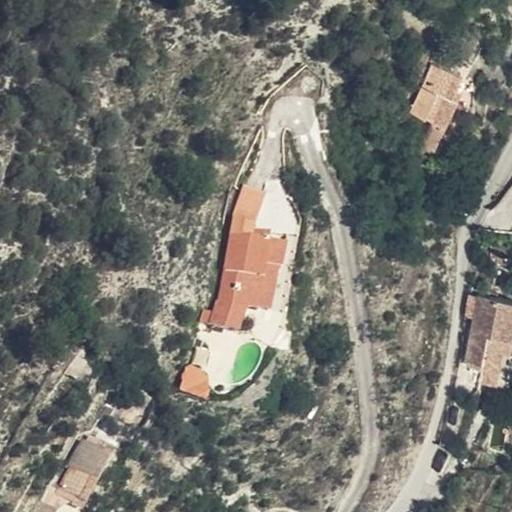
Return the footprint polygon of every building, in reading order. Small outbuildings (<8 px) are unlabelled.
[(419,120),(440,128),(454,133),(465,106),(460,102),(465,87),(442,80),(437,94),(428,93),(419,120)] [(454,133),(440,128),(433,151),(446,156),(454,133)] [(295,242),(279,239),(261,235),(263,228),(266,214),(274,187),(256,179),(241,212),(247,213),(223,310),(211,309),(209,320),(246,329),(260,307),(276,310),(285,266),(290,267),(295,242)] [(261,235),(279,239),(281,231),(263,228),(261,235)] [(488,354),(499,355),(511,355),(511,303),(478,300),(469,367),(486,368),(488,354)] [(498,360),(499,355),(488,354),(486,368),(485,373),(500,376),(502,361),(498,360)] [(219,407),(220,377),(198,370),(192,397),(219,407)] [(116,421),(127,409),(118,398),(106,411),(116,421)] [(68,510),(94,449),(73,441),(69,447),(61,443),(50,470),(53,472),(43,493),(57,500),(55,506),(68,510)]
